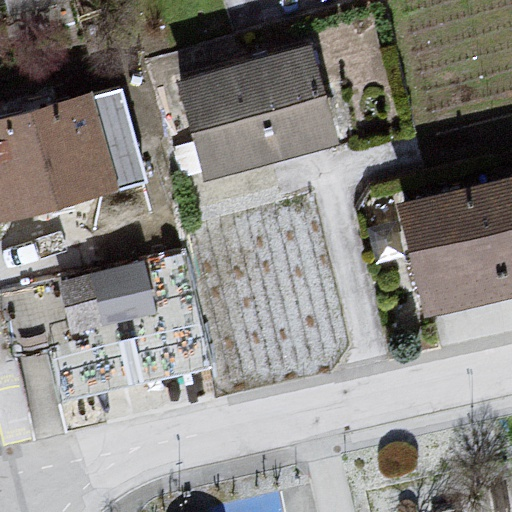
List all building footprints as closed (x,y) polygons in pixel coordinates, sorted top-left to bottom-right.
[(0,0),(0,12),(49,0),(0,0)] [(297,49),(163,82),(193,179),(327,146),(297,49)] [(79,95),(0,116),(0,215),(102,189),(79,95)] [(511,172),(384,202),(413,311),(511,289),(511,172)] [(66,319),(154,306),(146,249),(57,263),(66,319)] [(206,362),(200,315),(50,332),(56,379),(206,362)]
